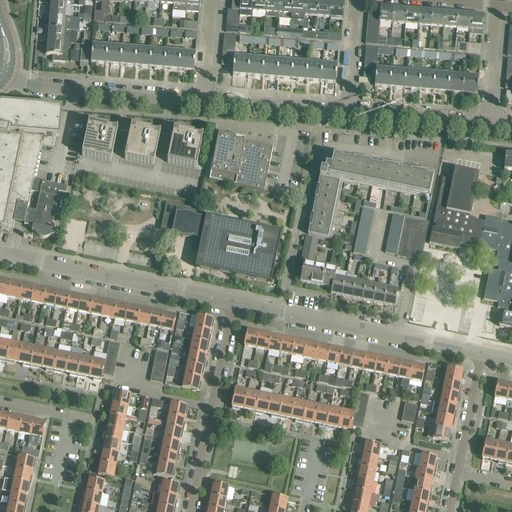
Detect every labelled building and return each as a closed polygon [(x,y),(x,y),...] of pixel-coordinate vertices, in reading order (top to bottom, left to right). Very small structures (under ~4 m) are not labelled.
[(108,0),(95,0),(95,3),(102,4),(101,13),(94,12),(93,22),(102,23),(106,23),(107,16),(108,0)] [(186,0),(173,0),(173,6),(172,12),(185,13),(186,0)] [(199,0),(186,0),(185,13),(198,14),(199,0)] [(253,12),(253,0),(240,0),(240,4),(240,12),(239,17),(252,18),(253,12)] [(253,0),(253,12),(252,18),(265,19),(265,18),(265,13),(266,0),(253,0)] [(266,0),(265,13),(278,14),(279,0),(266,0)] [(292,0),(291,0),(279,0),(278,14),(278,20),(291,21),(291,15),(292,0)] [(291,15),(291,21),(303,22),(304,16),(305,1),(292,0),(291,15)] [(318,2),(305,1),(304,16),(317,18),(318,2)] [(331,3),(318,2),(317,18),(330,19),(331,3)] [(232,3),(231,11),(240,12),(240,4),(232,3)] [(344,4),(331,3),(330,19),(343,20),(344,4)] [(51,4),(50,17),(65,18),(66,5),(51,4)] [(380,8),(380,16),(379,22),(379,23),(392,24),(393,9),(380,8)] [(393,9),(392,24),(405,25),(406,10),(393,9)] [(406,10),(405,25),(418,26),(419,11),(406,10)] [(419,11),(418,26),(431,27),(432,12),(419,11)] [(432,12),(431,27),(444,28),(445,13),(432,12)] [(445,13),(444,28),(456,29),(458,14),(445,13)] [(458,14),(456,29),(469,30),(471,15),(458,14)] [(469,36),(482,37),(484,16),(471,15),(469,30),(469,36)] [(50,17),(49,30),(72,32),(73,19),(65,18),(50,17)] [(197,31),(198,23),(184,22),(184,30),(197,31)] [(276,37),(277,30),(264,29),(263,36),(276,37)] [(49,30),(47,43),(68,44),(76,45),(77,32),(72,32),(49,30)] [(290,32),(281,31),(282,30),(277,30),(276,37),(289,38),(290,32)] [(302,39),(306,40),(315,41),(315,33),(303,32),(302,39)] [(315,33),(315,41),(328,42),(328,34),(315,33)] [(328,42),(339,43),(341,43),(341,35),(328,34),(328,42)] [(67,64),(68,46),(68,44),(47,43),(47,49),(45,49),(45,55),(46,55),(46,56),(52,56),(52,63),(67,64)] [(467,53),(468,44),(458,43),(457,52),(467,53)] [(442,44),(442,51),(446,52),(449,52),(449,49),(450,44),(442,44)] [(480,54),(481,45),(468,44),(467,53),(480,54)] [(76,45),(76,51),(81,52),(80,62),(88,63),(89,46),(82,45),(81,45),(76,45)] [(91,63),(106,65),(107,47),(92,46),(91,63)] [(106,65),(120,66),(122,48),(107,47),(106,65)] [(120,66),(135,67),(136,49),(122,48),(120,66)] [(135,67),(149,68),(151,50),(136,49),(135,67)] [(149,68),(164,70),(165,52),(151,50),(149,68)] [(164,70),(178,71),(180,53),(165,52),(164,70)] [(193,72),(195,54),(180,53),(178,71),(193,72)] [(232,75),(247,77),(249,59),(234,58),(234,61),(233,67),(232,75)] [(247,77),(262,78),(263,60),(249,59),(247,77)] [(262,78),(277,79),(278,61),(263,60),(262,78)] [(277,79),(291,80),(293,62),(278,61),(277,79)] [(307,64),(293,62),(291,80),(306,81),(307,64)] [(306,81),(320,83),(322,65),(307,64),(306,81)] [(337,66),(322,65),(320,83),(335,84),(337,66)] [(376,69),(376,73),(375,79),(374,87),(389,88),(391,71),(376,69)] [(389,88),(404,90),(405,72),(391,71),(389,88)] [(404,90),(418,91),(420,73),(405,72),(404,90)] [(418,91),(433,92),(434,74),(420,73),(418,91)] [(433,92),(448,93),(449,75),(434,74),(433,92)] [(448,93),(462,95),(464,77),(449,75),(448,93)] [(464,77),(462,95),(477,96),(479,78),(464,77)] [(0,123),(24,125),(22,108),(22,109),(19,109),(16,109),(16,107),(2,106),(0,107),(0,123)] [(61,111),(22,108),(24,125),(60,127),(61,111)] [(0,237),(2,230),(12,232),(18,203),(28,205),(31,192),(33,182),(41,144),(53,147),(55,138),(55,136),(59,136),(60,127),(24,125),(0,123),(0,237)] [(109,128),(97,125),(89,123),(82,156),(111,162),(118,129),(116,129),(116,130),(109,129),(109,128)] [(152,131),(140,129),(131,127),(124,160),(154,166),(160,133),(159,133),(151,133),(152,131)] [(174,131),(167,163),(196,169),(203,137),(202,136),(201,137),(194,136),(194,135),(174,131)] [(218,135),(218,137),(209,181),(264,192),(272,148),(245,143),(245,141),(218,135)] [(426,176),(419,174),(411,173),(411,172),(398,169),(398,170),(383,167),(383,166),(377,164),(370,163),(370,164),(354,161),(355,160),(348,159),(341,157),(341,158),(333,157),(332,163),(323,162),(319,179),(340,183),(357,186),(358,183),(429,198),(433,176),(426,175),(426,176)] [(511,330),(511,226),(500,224),(501,221),(486,218),(485,223),(475,221),(475,219),(469,218),(470,216),(479,174),(454,169),(452,181),(442,179),(433,224),(435,224),(434,229),(432,228),(429,244),(459,251),(460,245),(497,252),(494,267),(498,268),(497,272),(489,271),(483,301),(498,304),(497,309),(505,311),(504,314),(502,325),(502,328),(499,327),(499,328),(511,330)] [(315,192),(337,197),(340,183),(319,179),(318,186),(317,186),(315,192)] [(33,182),(31,192),(40,193),(36,212),(27,210),(24,225),(33,227),(32,233),(34,233),(35,235),(37,237),(38,238),(40,239),(41,239),(43,239),(45,239),(46,239),(48,239),(50,238),(51,237),(54,237),(55,231),(51,230),(59,193),(66,194),(67,187),(42,182),(41,183),(33,182)] [(313,207),(334,211),(337,197),(315,192),(314,199),(315,199),(313,207)] [(166,204),(162,223),(172,227),(172,233),(182,238),(192,239),(195,239),(195,251),(199,252),(196,268),(199,269),(199,268),(211,271),(219,273),(219,272),(234,275),(245,278),(247,278),(247,279),(255,280),(268,282),(267,283),(270,284),(280,234),(263,231),(263,232),(223,224),(223,223),(214,221),(206,219),(206,220),(205,220),(197,218),(198,211),(182,208),(178,207),(166,204)] [(331,225),(334,211),(313,207),(312,214),(311,214),(309,221),(331,225)] [(362,210),(361,216),(373,219),(374,212),(362,210)] [(371,225),(373,219),(361,216),(360,222),(371,225)] [(404,219),(392,216),(391,222),(403,225),(404,219)] [(428,224),(406,219),(397,258),(420,262),(428,224)] [(308,235),(328,240),(331,225),(309,221),(308,227),(309,227),(308,235)] [(370,231),(371,225),(360,222),(358,229),(370,231)] [(403,225),(391,222),(390,229),(402,231),(403,225)] [(357,235),(369,237),(370,231),(358,229),(357,235)] [(402,231),(390,229),(389,235),(400,237),(402,231)] [(367,244),(369,237),(357,235),(356,241),(367,244)] [(400,237),(389,235),(387,241),(399,244),(400,237)] [(335,278),(337,269),(313,264),(318,241),(306,238),(300,264),(303,265),(300,282),(332,289),(334,278),(335,278)] [(366,250),(367,244),(356,241),(354,247),(366,250)] [(399,244),(387,241),(386,247),(398,250),(399,244)] [(365,256),(366,250),(354,247),(353,254),(365,256)] [(398,250),(386,247),(385,254),(397,256),(398,250)] [(345,280),(341,297),(352,299),(356,282),(357,277),(346,275),(345,280)] [(0,297),(7,299),(11,283),(7,282),(7,280),(0,278),(0,297)] [(331,295),(341,297),(345,280),(335,278),(334,278),(332,289),(331,295)] [(7,299),(19,301),(23,283),(15,282),(15,284),(11,283),(7,299)] [(352,299),(363,301),(366,284),(356,282),(352,299)] [(19,301),(31,303),(34,288),(30,287),(31,285),(23,283),(19,301)] [(363,301),(373,303),(377,286),(366,284),(363,301)] [(373,303),(384,306),(387,289),(377,286),(373,303)] [(34,288),(31,303),(43,306),(46,288),(39,287),(38,288),(34,288)] [(43,306),(54,308),(58,292),(54,292),(54,290),(46,288),(43,306)] [(387,289),(384,306),(395,308),(398,291),(387,289)] [(62,293),(58,292),(54,308),(66,311),(70,293),(62,292),(62,293)] [(66,311),(78,313),(81,297),(77,296),(78,295),(70,293),(66,311)] [(85,298),(81,297),(78,313),(90,315),(93,298),(86,296),(85,298)] [(90,315),(102,318),(105,302),(101,301),(101,300),(93,298),(90,315)] [(109,303),(105,302),(102,318),(113,320),(117,303),(109,301),(109,303)] [(113,320),(125,323),(128,307),(124,306),(125,304),(117,303),(113,320)] [(132,308),(128,307),(125,323),(137,325),(140,308),(133,306),(132,308)] [(149,328),(152,312),(148,311),(148,309),(140,308),(137,325),(149,328)] [(149,328),(160,330),(164,312),(156,311),(156,313),(152,312),(149,328)] [(172,314),(164,312),(160,330),(172,332),(176,317),(171,316),(172,314)] [(213,320),(196,317),(194,329),(210,333),(211,328),(213,329),(214,321),(213,321),(213,320)] [(64,323),(62,330),(67,331),(74,333),(75,326),(69,324),(64,323)] [(210,333),(194,329),(192,341),(209,345),(211,337),(209,337),(210,333)] [(244,347),(256,350),(259,334),(255,333),(256,331),(248,330),(248,331),(247,331),(244,347)] [(60,339),(60,340),(65,341),(72,343),(73,336),(67,334),(61,333),(60,339)] [(256,350),(268,352),(271,335),(264,333),(263,335),(259,334),(256,350)] [(279,336),(271,335),(268,352),(280,354),(283,339),(279,338),(279,336)] [(280,354),(291,357),(295,339),(287,338),(287,340),(283,339),(280,354)] [(291,357),(303,359),(306,344),(302,343),(303,341),(295,339),(291,357)] [(11,343),(0,340),(0,362),(6,364),(11,343)] [(209,345),(192,341),(189,353),(205,356),(206,352),(208,352),(209,345)] [(22,345),(11,343),(6,364),(14,365),(14,363),(18,364),(22,345)] [(310,344),(306,344),(303,359),(315,362),(318,344),(311,343),(310,344)] [(315,362),(327,364),(330,348),(326,348),(326,346),(318,344),(315,362)] [(34,348),(22,345),(18,364),(23,365),(22,367),(30,368),(34,348)] [(46,350),(34,348),(30,368),(38,370),(38,368),(42,369),(46,350)] [(334,349),(330,348),(327,364),(339,367),(342,349),(335,348),(334,349)] [(339,367),(350,369),(354,353),(350,352),(350,351),(342,349),(339,367)] [(58,353),(46,350),(42,369),(46,370),(46,372),(53,373),(58,353)] [(350,369),(362,371),(366,354),(358,352),(358,354),(354,353),(350,369)] [(69,355),(58,353),(53,373),(61,375),(62,373),(66,374),(69,355)] [(155,358),(167,361),(168,355),(156,353),(155,358)] [(205,356),(189,353),(187,364),(205,368),(206,360),(204,360),(205,356)] [(374,356),(366,354),(362,371),(374,374),(377,358),(373,357),(374,356)] [(81,357),(69,355),(66,374),(70,374),(69,376),(77,378),(81,357)] [(93,360),(81,357),(77,378),(85,380),(85,378),(89,379),(93,360)] [(374,374),(386,376),(389,359),(382,357),(381,359),(377,358),(374,374)] [(155,358),(154,364),(165,367),(167,361),(155,358)] [(397,360),(389,359),(386,376),(398,379),(401,363),(397,362),(397,360)] [(101,381),(102,376),(103,370),(104,365),(105,362),(93,360),(89,379),(93,379),(93,381),(100,383),(101,381)] [(407,394),(409,381),(413,364),(405,362),(405,364),(401,363),(398,379),(402,380),(400,388),(402,388),(401,393),(407,394)] [(154,364),(152,370),(164,373),(165,367),(154,364)] [(205,368),(187,364),(184,376),(200,380),(201,376),(203,376),(205,368)] [(421,365),(413,364),(409,381),(421,384),(425,368),(420,367),(421,365)] [(447,369),(444,381),(460,384),(461,380),(463,380),(464,373),(463,372),(447,369)] [(164,373),(152,370),(151,376),(163,379),(164,373)] [(163,379),(151,376),(150,382),(162,384),(163,379)] [(200,380),(184,376),(182,388),(198,392),(198,391),(200,392),(201,384),(200,384),(200,380)] [(459,388),(460,384),(444,381),(442,392),(460,396),(461,388),(459,388)] [(506,401),(510,385),(506,385),(506,383),(498,381),(498,383),(494,399),(506,401)] [(248,392),(235,389),(232,408),(232,410),(239,411),(240,410),(244,410),(248,392)] [(333,396),(331,405),(338,407),(340,398),(344,399),(346,392),(334,389),(333,396)] [(421,400),(428,402),(430,390),(423,389),(421,400)] [(255,415),(259,394),(248,392),(244,410),(248,411),(247,413),(255,415)] [(442,392),(439,404),(455,407),(456,403),(458,404),(460,396),(442,392)] [(113,401),(112,405),(128,408),(131,396),(115,393),(114,393),(113,393),(111,401),(113,401)] [(271,397),(259,394),(255,415),(263,416),(263,414),(267,415),(271,397)] [(283,399),(271,397),(267,415),(271,416),(271,418),(278,420),(283,399)] [(287,419),(291,420),(295,401),(283,399),(278,420),(286,421),(287,419)] [(150,408),(149,413),(156,414),(157,409),(161,410),(163,403),(159,402),(152,400),(150,408)] [(302,424),(307,404),(295,401),(291,420),(295,421),(295,423),(302,424)] [(170,404),(168,416),(184,420),(185,416),(187,416),(188,408),(187,408),(170,404)] [(318,406),(307,404),(302,424),(310,426),(311,424),(315,425),(318,406)] [(404,410),(416,412),(417,406),(405,404),(404,410)] [(455,411),(455,407),(439,404),(437,416),(455,420),(456,412),(455,411)] [(126,420),(128,408),(112,405),(112,409),(110,409),(108,416),(126,420)] [(326,429),(330,409),(318,406),(315,425),(319,426),(318,428),(326,429)] [(342,411),(330,409),(326,429),(334,431),(334,429),(338,430),(342,411)] [(137,420),(137,422),(144,424),(145,417),(146,412),(139,410),(138,415),(137,420)] [(416,412),(404,410),(402,416),(414,418),(416,412)] [(354,416),(354,414),(342,411),(338,430),(342,430),(342,432),(349,434),(350,432),(350,433),(351,427),(352,421),(354,416)] [(0,430),(7,432),(10,416),(6,415),(6,414),(0,412),(0,430)] [(14,417),(10,416),(7,432),(18,434),(22,417),(14,415),(14,417)] [(434,415),(433,419),(436,420),(435,428),(450,431),(451,427),(453,427),(455,420),(437,416),(434,415)] [(108,424),(108,428),(124,432),(126,420),(108,416),(107,424),(108,424)] [(166,428),(183,432),(185,424),(183,424),(184,420),(168,416),(166,428)] [(414,418),(402,416),(401,422),(413,424),(414,418)] [(18,434),(30,437),(33,421),(29,420),(30,418),(22,417),(18,434)] [(30,437),(29,444),(41,446),(46,423),(45,423),(46,422),(38,420),(37,422),(33,421),(30,437)] [(121,443),(124,432),(108,428),(107,432),(105,432),(103,440),(121,443)] [(166,428),(163,440),(179,443),(180,439),(182,439),(183,432),(166,428)] [(450,435),(450,431),(435,428),(432,440),(448,443),(450,443),(451,435),(450,435)] [(134,439),(132,446),(134,446),(139,447),(141,440),(142,435),(135,434),(134,439)] [(119,455),(121,443),(103,440),(102,448),(104,448),(103,452),(119,455)] [(161,452),(178,455),(180,447),(178,447),(179,443),(163,440),(161,452)] [(486,441),(482,460),(482,461),(489,463),(490,461),(494,462),(498,443),(486,441)] [(509,446),(498,443),(494,462),(498,463),(497,464),(505,466),(509,446)] [(363,456),(378,459),(381,447),(365,444),(363,444),(362,452),(363,452),(363,456)] [(116,467),(119,455),(103,452),(102,456),(100,456),(99,463),(116,467)] [(161,452),(158,463),(174,467),(175,463),(177,463),(178,455),(161,452)] [(358,468),(376,471),(378,459),(363,456),(362,460),(360,460),(358,468)] [(421,456),(418,468),(436,471),(437,464),(436,463),(437,459),(421,456)] [(18,457),(15,470),(31,473),(32,469),(34,469),(36,462),(34,461),(18,457)] [(397,463),(390,462),(387,474),(394,475),(397,463)] [(114,479),(116,467),(99,463),(97,471),(99,471),(98,476),(114,479)] [(156,475),(172,479),(172,478),(174,479),(175,471),(174,471),(174,467),(158,463),(156,475)] [(358,480),(374,483),(376,471),(358,468),(357,475),(359,476),(358,480)] [(418,468),(416,479),(432,483),(433,479),(434,479),(436,471),(418,468)] [(15,470),(13,481),(31,485),(32,477),(31,477),(31,473),(15,470)] [(416,479),(413,491),(431,495),(433,487),(431,487),(432,483),(416,479)] [(4,480),(2,491),(11,493),(27,496),(27,492),(29,493),(31,485),(13,481),(4,480)] [(86,484),(85,492),(102,495),(105,483),(89,480),(88,484),(86,484)] [(125,483),(124,487),(131,489),(132,484),(132,481),(125,480),(125,483)] [(354,491),(371,495),(374,483),(358,480),(357,484),(355,483),(354,491)] [(163,483),(160,495),(176,498),(177,494),(179,495),(180,487),(179,486),(163,483)] [(210,489),(209,497),(226,500),(229,488),(213,485),(212,489),(210,489)] [(384,490),(382,497),(390,498),(391,492),(392,487),(385,485),(384,490)] [(353,503),(369,507),(371,495),(354,491),(352,499),(354,499),(353,503)] [(413,491),(411,503),(427,506),(428,502),(429,503),(431,495),(413,491)] [(100,507),(102,495),(85,492),(83,499),(85,500),(84,504),(100,507)] [(11,493),(8,505),(26,508),(28,501),(26,500),(27,496),(11,493)] [(160,495),(158,507),(175,510),(177,503),(175,502),(176,498),(160,495)] [(223,511),(226,500),(209,497),(207,504),(209,505),(208,509),(223,511)] [(288,500),(272,497),(269,509),(283,511),(286,511),(288,505),(287,505),(288,500)] [(349,511),(367,511),(369,507),(353,503),(352,507),(350,507),(349,511)] [(411,503),(409,511),(427,511),(428,511),(426,510),(427,506),(411,503)]
